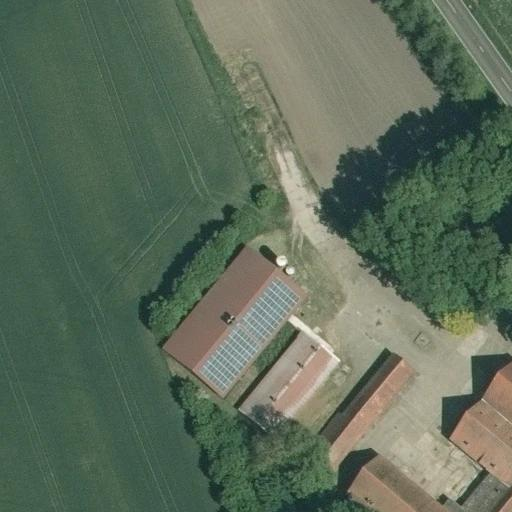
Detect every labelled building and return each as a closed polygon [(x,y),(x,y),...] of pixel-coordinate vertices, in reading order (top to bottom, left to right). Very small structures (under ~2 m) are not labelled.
[(246,247),(163,347),(224,398),(307,297),(246,247)] [(303,331),(241,408),(278,438),(340,360),(303,331)] [(388,353),(315,443),(340,463),(413,373),(388,353)] [(511,368),(482,404),(511,428),(511,368)] [(511,428),(482,404),(451,442),(492,475),(511,491),(511,428)] [(445,511),(442,509),(382,460),(348,501),(360,511),(445,511)] [(511,511),(511,491),(492,475),(465,509),(451,497),(442,509),(445,511),(511,511)]
